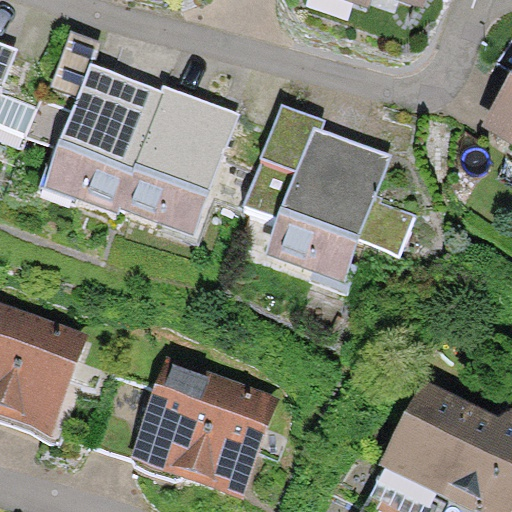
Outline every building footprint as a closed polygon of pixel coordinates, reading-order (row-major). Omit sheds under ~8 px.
[(339,0),(423,24),(429,0),(339,0)] [(0,86),(12,52),(0,48),(0,86)] [(121,218),(123,213),(137,174),(134,173),(164,94),(92,67),(46,190),(121,218)] [(511,87),(483,134),(511,151),(511,87)] [(166,89),(164,94),(134,173),(137,174),(123,213),(195,238),(239,118),(166,89)] [(320,125),(279,112),(245,214),(278,225),(266,262),(344,287),(357,246),(397,259),(411,215),(397,211),(404,190),(379,182),(387,157),(317,134),(320,125)] [(0,427),(47,444),(83,339),(0,310),(0,427)] [(239,498),(268,410),(159,374),(130,462),(239,498)] [(511,511),(511,428),(422,386),(381,473),(463,511),(511,511)] [(463,511),(381,473),(362,511),(463,511)]
